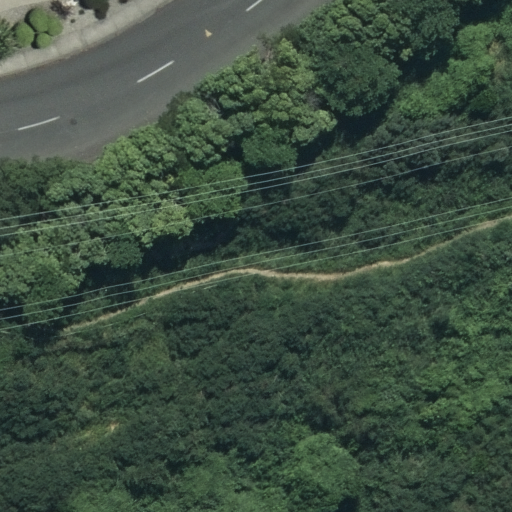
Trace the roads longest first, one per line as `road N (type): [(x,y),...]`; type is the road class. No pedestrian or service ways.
road 1 (track): [(511,218),(312,287),(200,366),(96,422),(0,458)]
road 2 (residential): [(0,130),(113,98),(255,0)]
